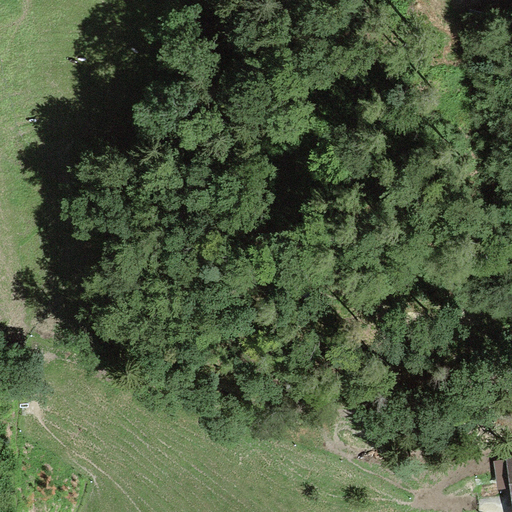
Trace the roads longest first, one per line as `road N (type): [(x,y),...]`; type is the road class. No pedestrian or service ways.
road 1 (track): [(0,365),(24,351),(60,347),(319,417),(364,420),(410,412),(511,359)]
road 2 (track): [(226,187),(285,275),(319,291),(423,322),(511,310)]
